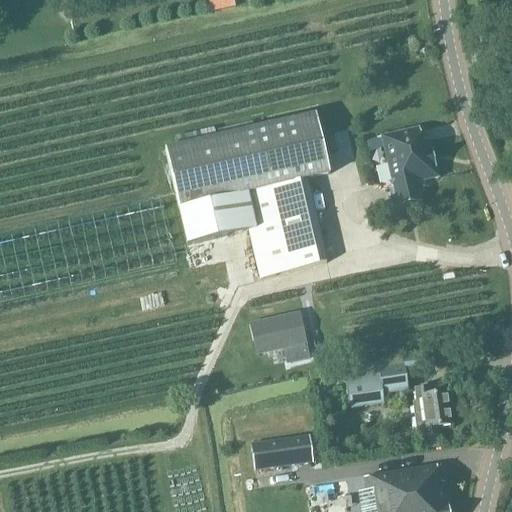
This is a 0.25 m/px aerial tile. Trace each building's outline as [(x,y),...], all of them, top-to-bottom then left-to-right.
[(216,0),(218,9),(234,7),(233,0),(216,0)] [(268,121),(312,111),(310,100),(265,110),(268,121)] [(328,176),(315,117),(164,152),(185,247),(247,232),(258,281),(324,264),(304,182),(328,176)] [(435,180),(436,180),(428,142),(421,144),(417,130),(376,140),(376,141),(380,140),(392,189),(388,190),(392,210),(419,204),(415,184),(435,179),(435,180)] [(299,316),(251,327),(257,356),(285,350),(288,364),(308,360),(299,316)] [(403,367),(345,375),(350,410),(383,405),(382,395),(407,392),(403,367)] [(428,389),(414,392),(416,405),(413,406),(418,440),(441,437),(439,428),(451,426),(449,412),(452,412),(449,394),(430,397),(428,389)] [(309,438),(251,446),(254,472),(313,464),(309,438)] [(199,441),(185,443),(188,462),(202,460),(199,441)] [(448,511),(448,505),(447,505),(443,484),(440,485),(437,468),(364,479),(366,493),(373,492),(376,509),(372,510),(372,511),(376,510),(376,511),(448,511)]
